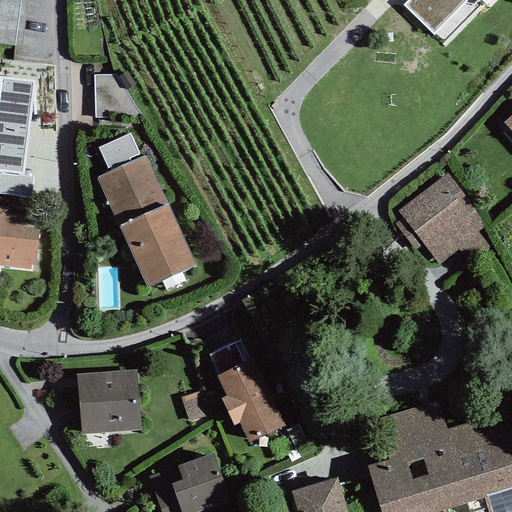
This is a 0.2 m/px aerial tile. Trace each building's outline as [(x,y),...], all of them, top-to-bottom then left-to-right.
[(0,0),(0,44),(22,47),(27,0),(0,0)] [(511,0),(407,0),(402,6),(442,45),(484,2),(487,5),(491,0),(511,0)] [(116,75),(94,76),(95,117),(142,117),(116,75)] [(35,81),(0,76),(0,172),(24,175),(35,81)] [(511,115),(503,123),(511,132),(511,115)] [(110,167),(112,171),(130,162),(128,158),(139,153),(130,133),(98,148),(107,168),(110,167)] [(147,288),(195,265),(144,156),(130,162),(112,171),(96,178),(147,288)] [(446,173),(398,212),(403,218),(395,224),(415,250),(423,244),(439,265),(459,249),(469,262),(489,246),(478,232),(487,225),(446,173)] [(0,266),(30,270),(31,266),(35,266),(40,226),(9,222),(11,209),(0,207),(0,266)] [(255,358),(217,376),(226,396),(220,399),(233,426),(239,423),(249,443),(287,426),(255,358)] [(136,370),(75,374),(80,435),(141,431),(136,370)] [(209,416),(201,391),(180,397),(188,422),(209,416)] [(462,395),(369,423),(381,463),(366,467),(379,511),(511,511),(511,421),(474,433),(462,395)] [(232,511),(213,455),(149,477),(161,511),(232,511)] [(345,511),(337,479),(292,491),(297,511),(345,511)]
